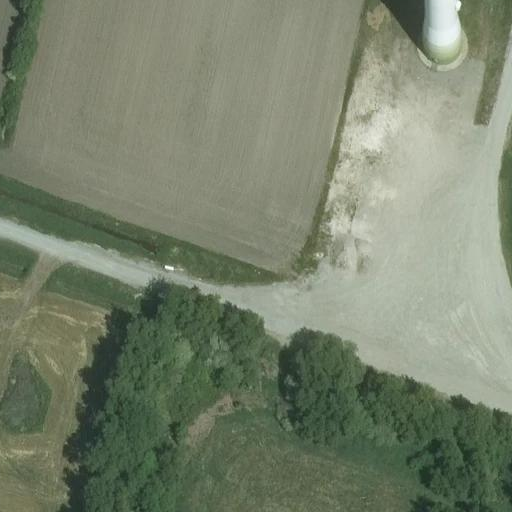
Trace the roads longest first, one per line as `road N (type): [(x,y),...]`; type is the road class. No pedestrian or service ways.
road 1 (unclassified): [(0,229),(511,415)]
road 2 (track): [(511,47),(425,384)]
